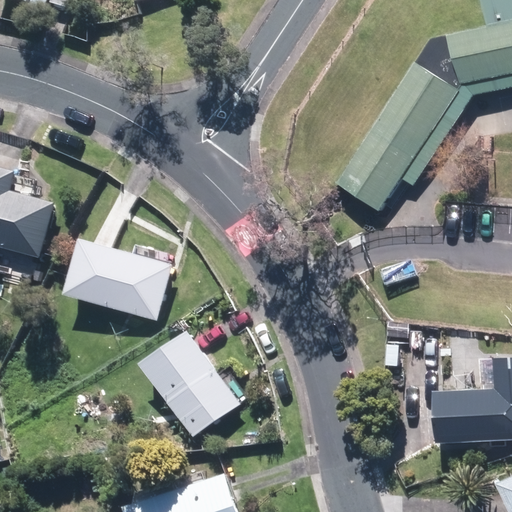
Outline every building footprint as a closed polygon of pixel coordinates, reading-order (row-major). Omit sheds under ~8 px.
[(50,0),(20,0),(47,9),(50,0)] [(511,0),(485,0),(492,29),(452,37),(462,86),(511,75),(511,0)] [(338,184),(381,212),(461,92),(419,64),(338,184)] [(0,171),(0,248),(43,260),(58,206),(15,194),(19,177),(0,171)] [(84,244),(70,299),(160,322),(174,268),(84,244)] [(190,336),(146,368),(196,438),(241,406),(190,336)] [(436,393),(439,443),(511,439),(511,360),(495,362),(497,390),(436,393)] [(241,511),(230,478),(129,511),(241,511)] [(511,479),(501,484),(511,507),(511,479)]
